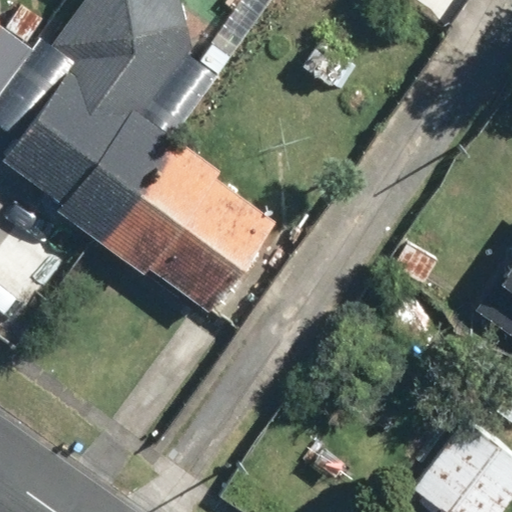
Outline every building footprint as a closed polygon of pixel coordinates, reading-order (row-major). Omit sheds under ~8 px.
[(0,142),(0,176),(90,239),(163,135),(134,115),(199,21),(168,0),(80,0),(42,55),(55,64),(0,142)] [(385,32),(341,0),(326,0),(299,37),(309,45),(290,70),(332,102),(385,32)] [(0,86),(23,57),(0,38),(0,86)] [(268,209),(163,135),(90,239),(196,313),(268,209)] [(438,259),(396,236),(376,274),(417,297),(438,259)] [(511,247),(480,291),(511,313),(511,247)] [(496,511),(511,491),(511,455),(457,415),(397,496),(418,511),(496,511)]
